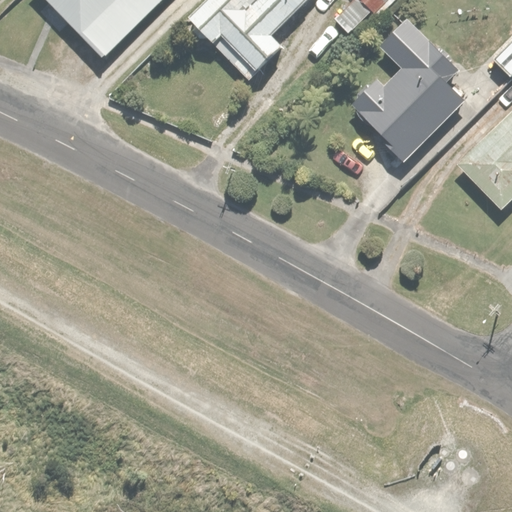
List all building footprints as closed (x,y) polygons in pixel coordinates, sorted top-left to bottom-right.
[(160,0),(50,0),(106,55),(160,0)] [(305,0),(200,0),(188,11),(247,77),(282,45),(271,32),(305,0)] [(353,0),(334,18),(348,33),(373,9),(376,13),(389,0),(353,0)] [(375,73),(350,101),(390,137),(385,144),(401,159),(460,95),(447,83),(460,69),(404,17),(380,42),(403,63),(385,82),(375,73)] [(511,75),(511,38),(492,59),(510,77),(511,75)] [(504,117),(456,160),(500,208),(511,197),(511,85),(492,103),(504,117)]
